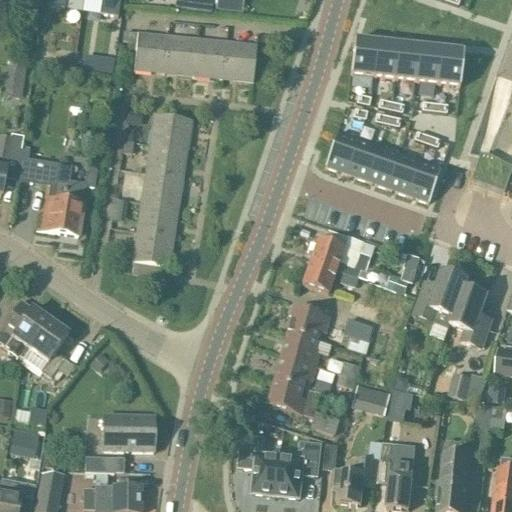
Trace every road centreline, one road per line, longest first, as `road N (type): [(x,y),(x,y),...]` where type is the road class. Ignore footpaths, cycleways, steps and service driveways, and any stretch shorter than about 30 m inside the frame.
road 1 (tertiary): [(207,364),(273,203),(339,0)]
road 2 (unclassified): [(0,245),(207,364)]
road 3 (tertiary): [(177,511),(207,364)]
